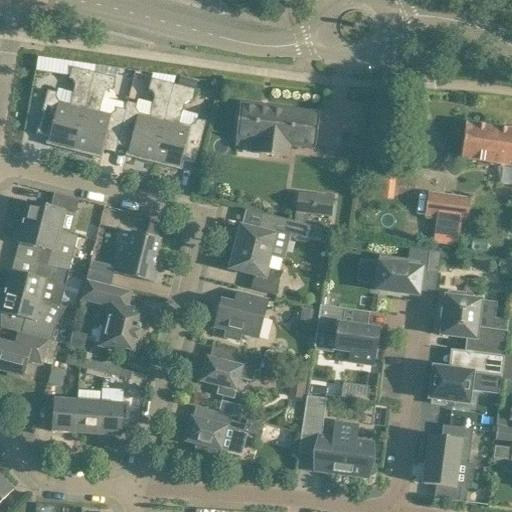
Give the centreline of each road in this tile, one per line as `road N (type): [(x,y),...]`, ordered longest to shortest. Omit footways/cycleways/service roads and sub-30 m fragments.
road 1 (residential): [(134,494),(201,241),(199,223),(192,212),(0,165)]
road 2 (secondary): [(324,37),(255,42),(35,0)]
road 3 (residential): [(367,511),(134,494)]
road 4 (residential): [(389,511),(414,308)]
road 5 (residential): [(134,494),(58,487),(0,439)]
road 6 (secondary): [(511,46),(449,20),(388,23)]
